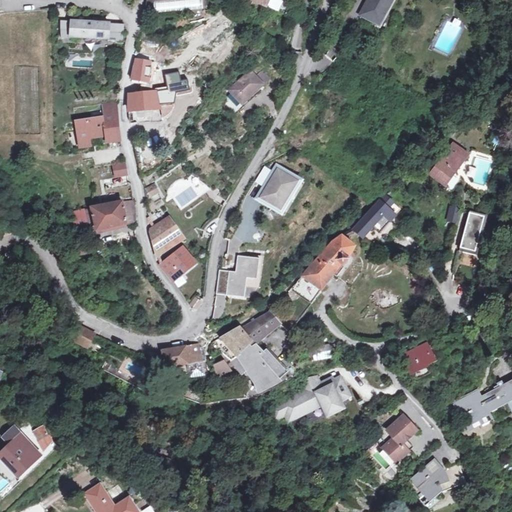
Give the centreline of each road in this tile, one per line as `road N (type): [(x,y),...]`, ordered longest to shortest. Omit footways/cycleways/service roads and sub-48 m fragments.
road 1 (tertiary): [(329,0),(282,115),(223,219),(208,299),(191,327)]
road 2 (residential): [(140,6),(123,125),(151,267),(191,327)]
road 3 (tertiary): [(191,327),(160,345),(100,328),(72,310),(35,244),(7,235),(0,241)]
